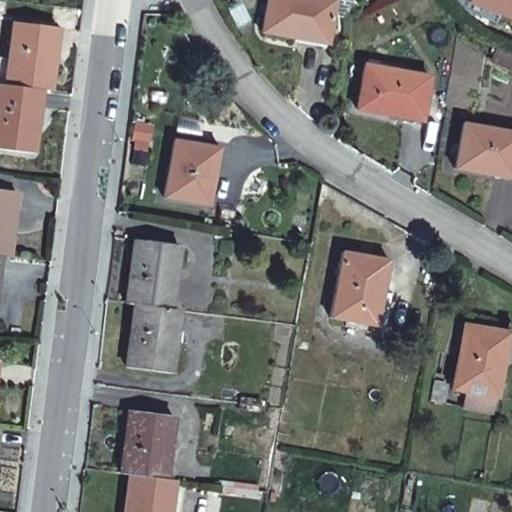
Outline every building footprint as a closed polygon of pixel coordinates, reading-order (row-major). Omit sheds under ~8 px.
[(328,39),(334,0),(268,0),(264,29),(328,39)] [(42,85),(49,86),(59,23),(16,18),(7,81),(33,84),(42,85)] [(511,68),(511,65),(511,53),(503,49),(498,61),(511,68)] [(435,72),(370,61),(362,104),(427,117),(435,72)] [(7,81),(0,79),(0,147),(33,151),(42,85),(33,84),(7,81)] [(511,174),(511,128),(468,121),(459,165),(511,174)] [(209,203),(219,146),(177,137),(167,195),(209,203)] [(0,251),(8,253),(16,189),(0,187),(0,251)] [(126,304),(136,305),(170,310),(179,247),(135,241),(126,304)] [(376,328),(388,263),(344,254),(332,319),(376,328)] [(170,374),(179,311),(170,310),(136,305),(127,368),(170,374)] [(498,398),(509,334),(465,327),(455,391),(498,398)] [(122,476),(126,477),(166,482),(174,421),(130,415),(122,476)] [(166,511),(170,482),(166,482),(126,477),(122,511),(166,511)]
